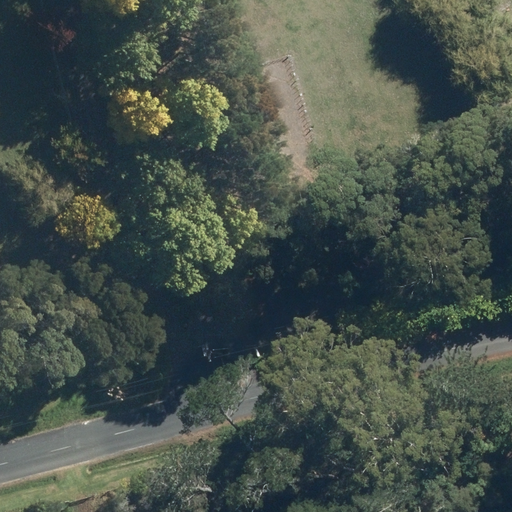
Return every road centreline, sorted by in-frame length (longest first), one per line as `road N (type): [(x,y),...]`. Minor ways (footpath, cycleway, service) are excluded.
road 1 (unclassified): [(511,336),(0,464)]
road 2 (track): [(182,416),(68,0)]
road 3 (track): [(238,402),(139,0)]
